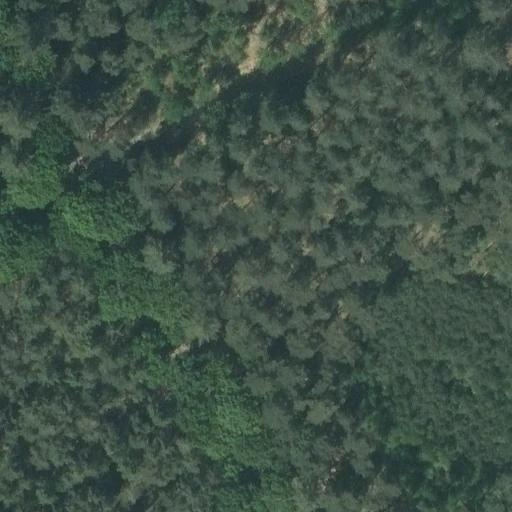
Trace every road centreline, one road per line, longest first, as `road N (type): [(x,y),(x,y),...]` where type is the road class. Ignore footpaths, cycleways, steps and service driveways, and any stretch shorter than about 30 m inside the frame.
road 1 (track): [(78,165),(284,511)]
road 2 (track): [(429,0),(78,165)]
road 3 (track): [(0,33),(78,165)]
